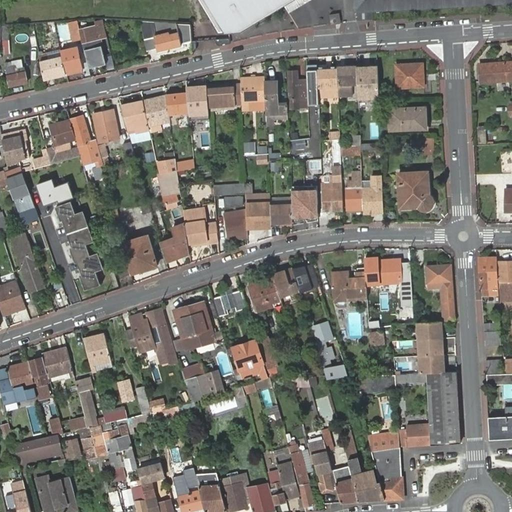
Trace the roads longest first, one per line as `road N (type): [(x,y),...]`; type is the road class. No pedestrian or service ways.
road 1 (residential): [(464,234),(292,246),(0,341)]
road 2 (residential): [(453,33),(280,46),(0,113)]
road 3 (residential): [(477,486),(464,234)]
road 4 (residential): [(464,234),(453,33)]
